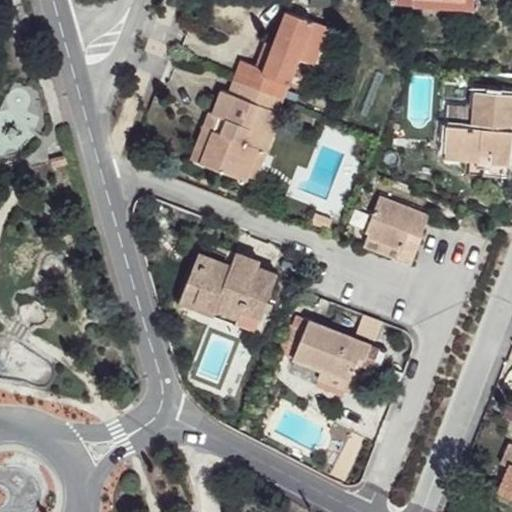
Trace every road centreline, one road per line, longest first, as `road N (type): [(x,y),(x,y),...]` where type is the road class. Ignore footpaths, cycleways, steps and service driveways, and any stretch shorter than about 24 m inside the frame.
road 1 (residential): [(368,508),(441,324),(438,296),(100,166)]
road 2 (residential): [(172,414),(100,166)]
road 3 (residential): [(511,291),(419,511)]
road 4 (residential): [(172,414),(368,508)]
road 5 (residential): [(88,128),(141,0)]
road 6 (residential): [(88,128),(52,0)]
